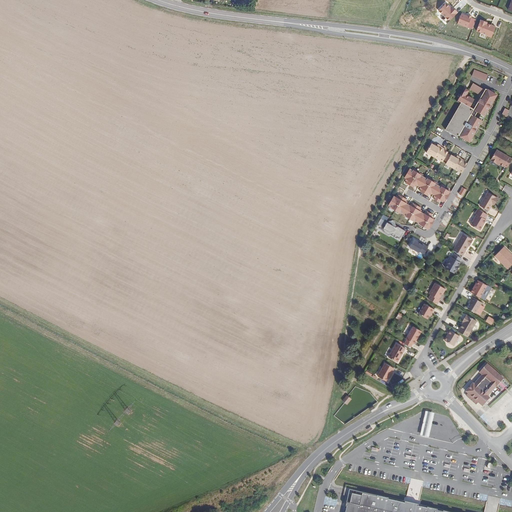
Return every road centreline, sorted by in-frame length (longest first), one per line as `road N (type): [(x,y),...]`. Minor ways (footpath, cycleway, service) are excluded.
road 1 (secondary): [(488,60),(424,37),(260,19)]
road 2 (secondary): [(260,19),(488,60)]
road 3 (residential): [(422,354),(511,213)]
road 4 (secondary): [(307,467),(355,428),(426,390)]
